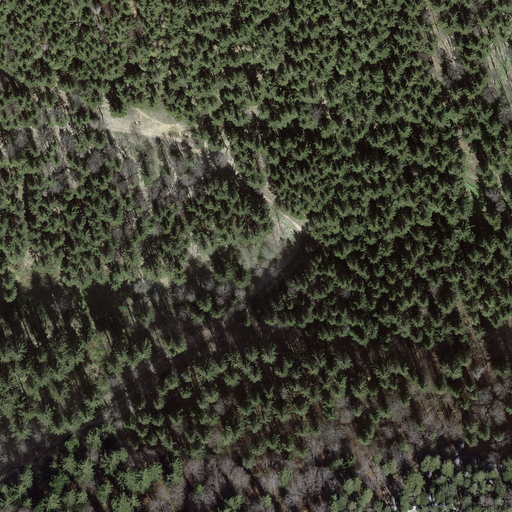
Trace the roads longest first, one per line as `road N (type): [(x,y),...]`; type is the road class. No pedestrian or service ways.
road 1 (track): [(300,231),(224,164),(156,133)]
road 2 (track): [(156,133),(0,128)]
